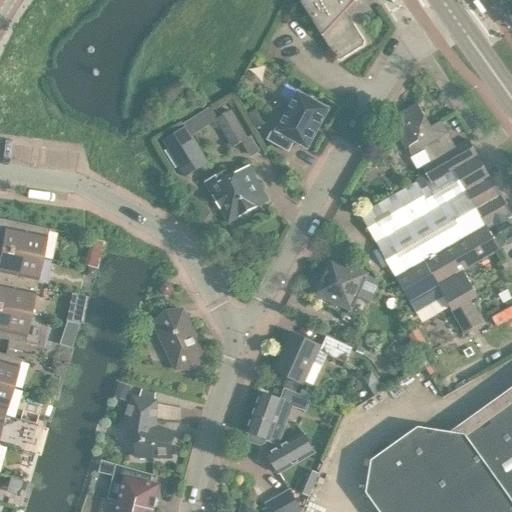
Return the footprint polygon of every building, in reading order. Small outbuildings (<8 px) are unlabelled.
[(350,24),(343,13),(356,0),(304,0),(301,2),(336,58),(340,59),(362,45),(363,41),(353,24),(352,23),(351,23),(350,23),(350,24)] [(297,94),(298,94),(278,130),(273,127),(266,140),(288,152),(294,140),(305,146),(305,147),(307,148),(308,146),(316,131),(320,125),(319,125),(327,110),(328,110),(329,109),(327,108),(300,93),(298,92),(297,94)] [(388,120),(410,158),(417,154),(423,164),(455,147),(440,121),(430,127),(417,103),(388,120)] [(232,146),(247,138),(230,110),(216,118),(232,146)] [(256,127),(263,124),(256,110),(249,113),(256,127)] [(185,177),(207,163),(184,127),(162,140),(185,177)] [(476,154),(471,145),(468,139),(455,147),(423,164),(415,169),(420,178),(409,185),(353,217),(390,282),(425,262),(486,227),(487,228),(508,216),(509,211),(490,178),(477,156),(476,154)] [(248,165),(228,177),(224,170),(204,182),(228,223),(268,200),(248,165)] [(0,233),(3,234),(0,246),(0,249),(41,258),(47,230),(59,232),(59,231),(0,218),(0,233)] [(465,332),(481,323),(468,300),(477,295),(463,270),(499,249),(487,228),(486,227),(425,262),(390,282),(403,304),(431,288),(458,336),(465,332)] [(41,258),(0,249),(0,278),(35,286),(41,258)] [(367,274),(330,258),(314,294),(351,310),(367,274)] [(0,308),(29,314),(35,286),(0,278),(0,308)] [(0,338),(35,346),(35,345),(24,342),(29,314),(0,308),(0,338)] [(192,367),(204,356),(182,310),(166,312),(154,323),(176,369),(192,367)] [(345,362),(352,348),(326,337),(320,349),(291,336),(276,370),(302,382),(302,381),(313,386),(322,366),(311,361),(316,349),(345,362)] [(0,384),(12,388),(20,360),(31,363),(32,363),(0,353),(0,384)] [(368,386),(377,380),(371,371),(362,377),(368,386)] [(130,386),(119,383),(115,394),(126,398),(130,386)] [(0,414),(4,415),(12,388),(0,384),(0,414)] [(511,511),(511,387),(450,432),(419,427),(372,460),(366,492),(380,511),(511,511)] [(172,458),(171,456),(171,445),(175,433),(160,428),(158,429),(155,426),(156,401),(155,401),(155,394),(140,390),(138,398),(132,397),(122,426),(136,431),(135,457),(170,458),(171,459),(172,458)] [(294,403),(259,391),(244,432),(249,434),(248,437),(250,442),(259,445),(264,443),(265,439),(279,444),(294,403)] [(278,473),(313,452),(301,433),(267,453),(278,473)] [(104,461),(102,469),(117,474),(119,466),(104,461)] [(159,485),(124,476),(118,502),(153,510),(159,485)] [(293,489),(261,503),(265,511),(303,511),(304,511),(293,489)] [(115,511),(152,511),(153,510),(118,502),(115,511)]
